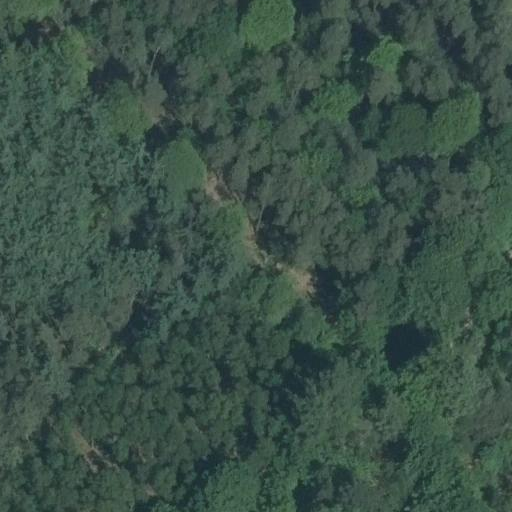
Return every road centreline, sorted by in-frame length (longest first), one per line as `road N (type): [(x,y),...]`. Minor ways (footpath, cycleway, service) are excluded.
road 1 (track): [(387,394),(511,261)]
road 2 (track): [(277,511),(387,394)]
